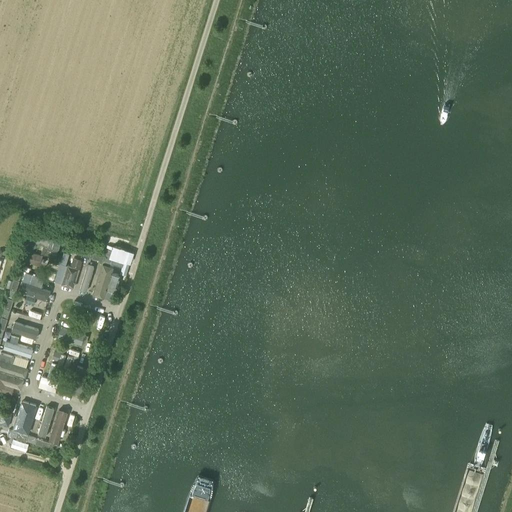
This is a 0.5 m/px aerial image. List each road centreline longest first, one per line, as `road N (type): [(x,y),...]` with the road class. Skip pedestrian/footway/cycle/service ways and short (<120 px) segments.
road 1 (residential): [(56,511),(143,230)]
road 2 (unclassified): [(143,230),(214,0)]
road 3 (unknown): [(88,410),(31,383),(55,301),(77,294),(120,304)]
